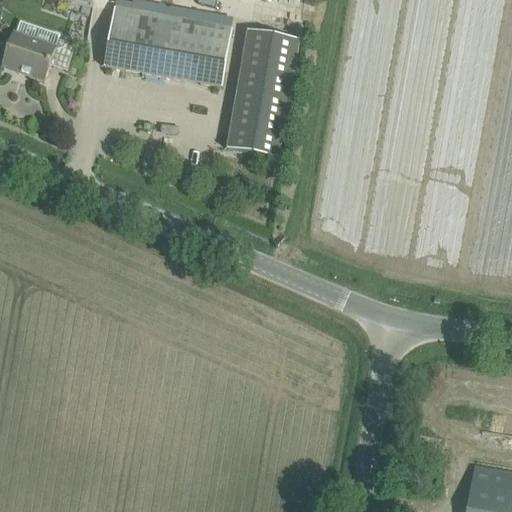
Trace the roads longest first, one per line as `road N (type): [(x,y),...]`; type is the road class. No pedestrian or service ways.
road 1 (unclassified): [(394,321),(0,152)]
road 2 (unclassified): [(364,511),(394,321)]
